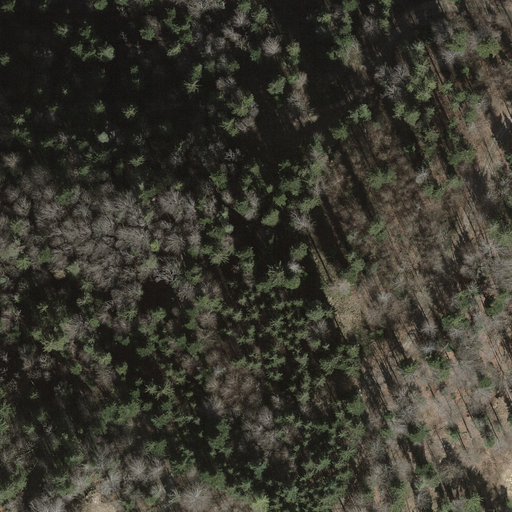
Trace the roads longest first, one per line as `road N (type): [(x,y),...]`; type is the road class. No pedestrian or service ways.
road 1 (track): [(338,511),(387,381),(456,260),(511,128)]
road 2 (track): [(511,13),(446,5),(411,17),(343,109),(273,131)]
